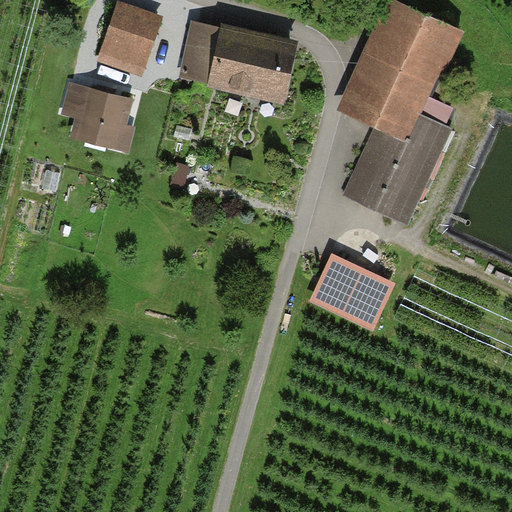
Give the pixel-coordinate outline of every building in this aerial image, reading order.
[(165,17),(116,0),(96,58),(145,75),(165,17)] [(459,31),(391,0),(342,111),(378,126),(346,193),(410,223),(454,129),(420,113),(459,31)] [(282,99),(294,40),(193,19),(181,78),(282,99)] [(132,100),(73,82),(63,113),(77,117),(71,138),(131,156),(140,129),(124,124),(132,100)] [(39,156),(4,276),(43,288),(78,168),(39,156)] [(380,322),(400,269),(333,244),(313,297),(380,322)] [(511,293),(421,259),(396,325),(511,369),(511,293)]
